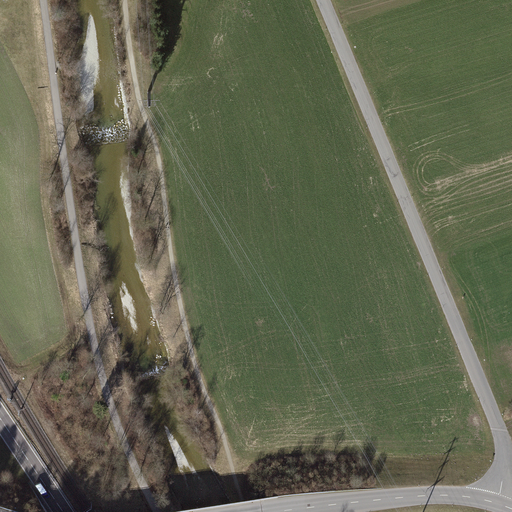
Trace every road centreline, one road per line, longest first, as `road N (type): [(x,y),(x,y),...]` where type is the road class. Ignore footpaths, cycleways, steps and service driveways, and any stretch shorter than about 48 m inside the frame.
road 1 (residential): [(322,0),(497,427),(505,467),(498,504)]
road 2 (track): [(156,511),(93,348),(43,0)]
road 3 (tertiary): [(278,511),(405,498),(498,504)]
